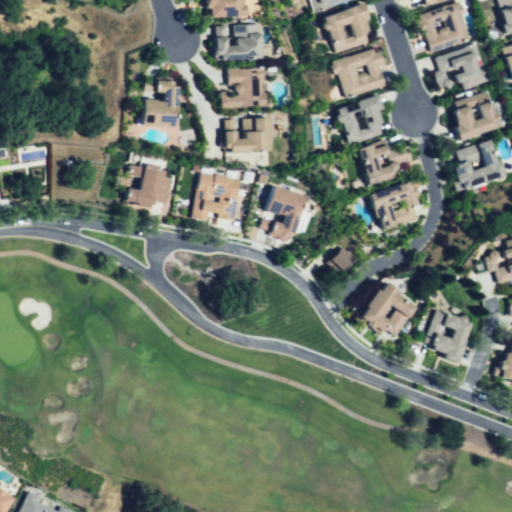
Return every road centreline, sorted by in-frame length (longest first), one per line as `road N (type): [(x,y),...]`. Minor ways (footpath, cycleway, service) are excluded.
road 1 (residential): [(511,413),(360,352),(294,278),(251,254),(77,222),(43,228)]
road 2 (residential): [(43,228),(119,259),(209,330),(299,353),(511,434)]
road 3 (residential): [(382,0),(420,114)]
